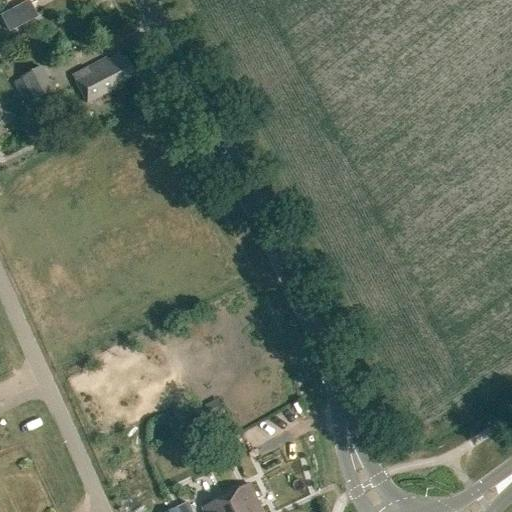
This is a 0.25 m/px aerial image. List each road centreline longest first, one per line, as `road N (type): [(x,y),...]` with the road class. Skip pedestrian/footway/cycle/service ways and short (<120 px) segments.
road 1 (tertiary): [(341,415),(290,278),(144,0)]
road 2 (unclassified): [(102,511),(0,286)]
